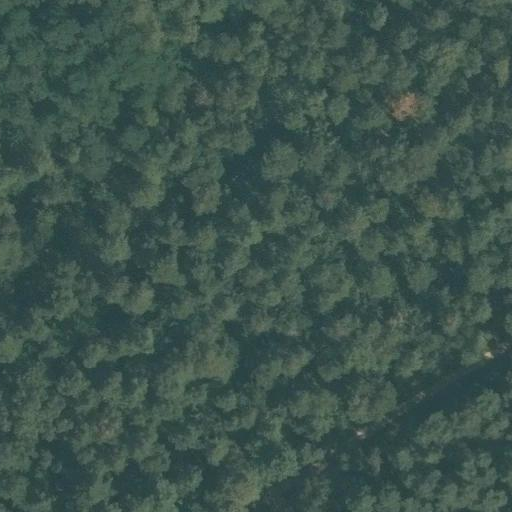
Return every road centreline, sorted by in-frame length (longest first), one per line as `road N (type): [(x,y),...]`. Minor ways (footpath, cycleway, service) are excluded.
road 1 (unknown): [(294,481),(308,438),(331,416),(511,303)]
road 2 (track): [(511,345),(294,481)]
